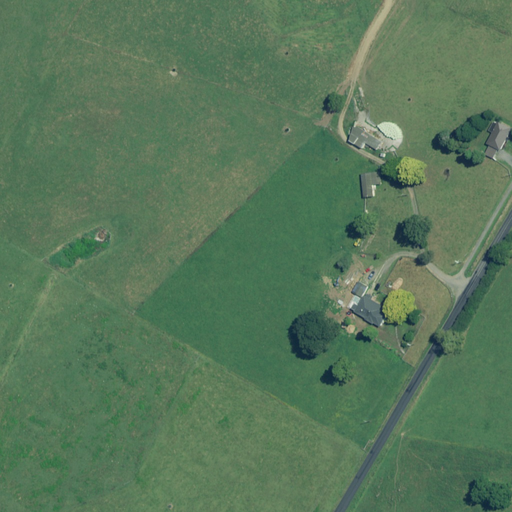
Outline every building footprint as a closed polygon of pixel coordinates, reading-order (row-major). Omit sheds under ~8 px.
[(356,121),(352,141),(363,149),(367,143),(378,149),(384,140),(356,121)] [(511,131),(511,127),(500,121),(489,144),(503,150),(511,131)] [(498,152),(490,147),(484,158),(493,162),(498,152)] [(381,184),(381,173),(363,174),(364,183),(359,184),(359,194),(365,194),(365,197),(375,197),(374,185),(381,184)] [(357,278),(350,274),(346,280),(353,284),(357,278)] [(363,297),(369,286),(359,280),(353,292),(363,297)] [(389,309),(368,296),(365,300),(358,296),(355,302),(357,303),(353,309),(381,327),(388,317),(385,314),(389,309)]
